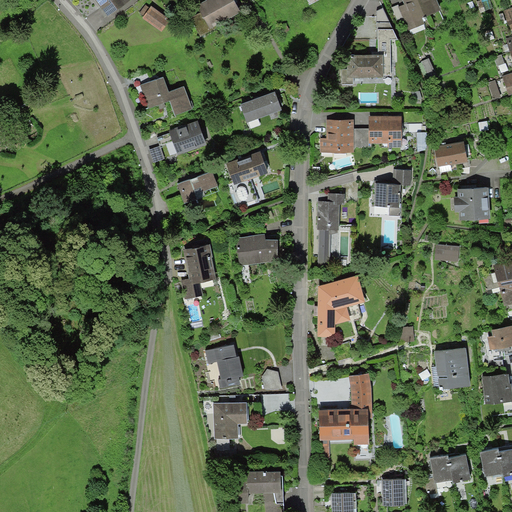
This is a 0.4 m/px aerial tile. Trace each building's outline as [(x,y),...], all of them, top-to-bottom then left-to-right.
[(96,0),(109,18),(135,0),(134,0),(96,0)] [(243,14),(234,0),(212,0),(200,6),(214,30),(243,14)] [(439,8),(436,0),(402,0),(404,3),(392,7),(402,32),(423,24),(419,16),(439,8)] [(171,21),(151,8),(144,19),(164,32),(171,21)] [(287,25),(277,30),(280,36),(290,31),(287,25)] [(352,75),(381,75),(390,75),(390,36),(396,36),(391,27),(377,28),(377,51),(348,51),(348,68),(342,68),(342,83),(352,83),(352,75)] [(507,43),(499,46),(502,54),(510,51),(510,49),(507,43)] [(502,54),(494,57),(497,65),(505,62),(502,54)] [(429,56),(418,61),(426,79),(437,74),(429,56)] [(146,71),(130,77),(138,100),(145,97),(148,106),(168,99),(174,116),(193,109),(184,81),(167,87),(162,73),(148,77),(146,71)] [(511,71),(503,75),(509,93),(511,92),(511,71)] [(490,72),(485,74),(494,99),(501,96),(494,79),(493,79),(490,72)] [(274,89),(239,102),(246,121),(281,108),(274,89)] [(377,93),(359,93),(359,103),(377,104),(377,93)] [(368,115),(368,126),(369,142),(388,141),(388,146),(402,146),(402,115),(368,115)] [(352,118),(326,119),(327,137),(319,137),(320,152),(353,151),(353,145),(353,127),(352,118)] [(203,141),(195,119),(155,134),(159,144),(160,147),(173,142),(176,151),(203,141)] [(0,122),(0,153),(0,154),(12,143),(8,138),(11,135),(0,122)] [(25,125),(14,131),(21,143),(32,136),(25,125)] [(368,126),(353,127),(353,145),(369,145),(369,142),(368,126)] [(464,140),(434,146),(438,165),(468,159),(464,140)] [(160,147),(159,144),(146,149),(151,163),(164,159),(160,147)] [(260,148),(225,161),(232,183),(250,177),(268,170),(260,148)] [(410,184),(411,168),(394,168),(394,181),(394,183),(401,184),(410,184)] [(211,169),(175,181),(184,201),(218,189),(211,169)] [(259,202),(250,177),(232,183),(226,185),(234,210),(259,202)] [(394,181),(375,180),(374,203),(401,204),(401,184),(394,183),(394,181)] [(486,187),(458,189),(459,196),(453,197),(454,208),(460,208),(460,216),(488,214),(486,187)] [(328,200),(317,200),(317,229),(319,229),(317,270),(329,271),(331,235),(340,229),(340,202),(343,202),(344,191),(328,191),(328,200)] [(234,236),(238,264),(265,260),(277,259),(277,237),(265,236),(264,231),(251,233),(234,236)] [(207,243),(183,249),(190,278),(181,280),(185,298),(204,294),(203,290),(209,288),(207,279),(215,278),(207,243)] [(459,244),(436,243),(435,259),(459,260),(459,244)] [(511,259),(494,265),(496,270),(501,285),(507,309),(511,307),(511,259)] [(501,285),(496,270),(485,273),(486,275),(482,277),(485,290),(501,285)] [(357,271),(318,284),(318,334),(334,335),(334,322),(350,319),(347,305),(365,300),(357,271)] [(511,322),(491,327),(492,334),(487,335),(489,348),(496,347),(497,350),(511,347),(510,343),(511,342),(511,322)] [(413,325),(402,326),(400,341),(414,340),(413,325)] [(235,339),(202,348),(207,365),(215,363),(219,378),(215,379),(218,388),(240,381),(238,374),(245,373),(235,339)] [(470,384),(466,346),(434,349),(438,387),(470,384)] [(318,407),(320,439),(329,438),(353,437),(353,442),(369,441),(367,416),(371,416),(370,386),(368,371),(348,374),(351,405),(318,407)] [(509,371),(482,374),(485,404),(511,398),(511,392),(511,384),(509,371)] [(511,384),(511,392),(511,398),(485,404),(487,423),(511,417),(511,384)] [(246,399),(211,401),(212,438),(238,437),(237,422),(247,421),(246,399)] [(511,426),(495,430),(499,447),(481,451),(485,474),(502,471),(503,474),(511,471),(511,426)] [(321,476),(330,475),(329,438),(320,439),(321,476)] [(469,476),(465,452),(448,455),(448,452),(428,455),(432,476),(425,478),(427,498),(438,496),(435,480),(452,477),(452,479),(469,476)] [(247,481),(232,482),(232,504),(248,504),(247,493),(281,493),(280,471),(246,472),(247,481)] [(402,477),(382,477),(383,504),(404,503),(402,477)] [(334,511),(355,511),(355,491),(333,492),(334,504),(334,511)]
